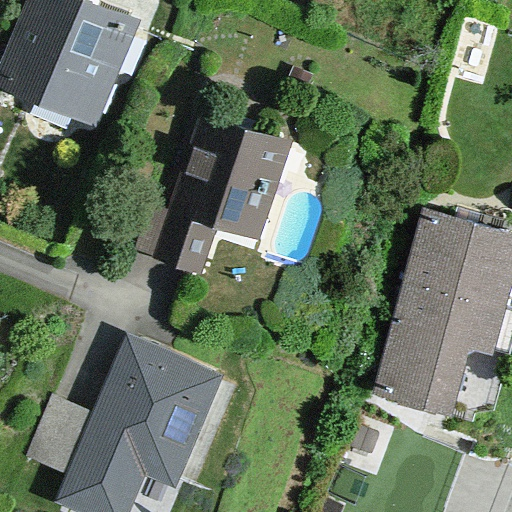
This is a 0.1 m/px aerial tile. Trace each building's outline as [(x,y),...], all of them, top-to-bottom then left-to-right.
[(101,0),(31,0),(0,66),(0,81),(95,126),(144,20),(101,0)] [(287,144),(201,118),(157,264),(202,277),(217,228),(258,241),(287,144)] [(475,415),(511,287),(511,236),(434,214),(383,388),(475,415)] [(0,376),(21,327),(0,317),(0,376)] [(138,332),(68,495),(108,511),(142,511),(158,476),(189,489),(238,375),(138,332)]
